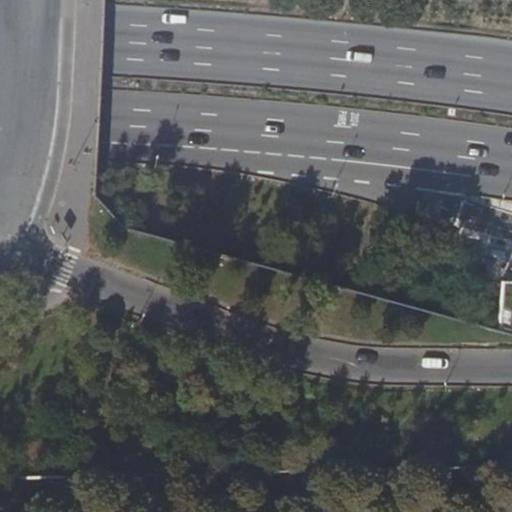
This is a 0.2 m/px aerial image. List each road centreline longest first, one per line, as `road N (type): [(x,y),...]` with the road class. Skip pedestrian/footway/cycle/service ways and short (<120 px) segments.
road 1 (trunk): [(0,255),(61,267),(283,351),(405,366),(511,365)]
road 2 (trunk): [(511,84),(268,51),(0,39)]
road 3 (trunk): [(0,121),(376,146),(511,164)]
road 4 (primary): [(0,209),(22,88)]
